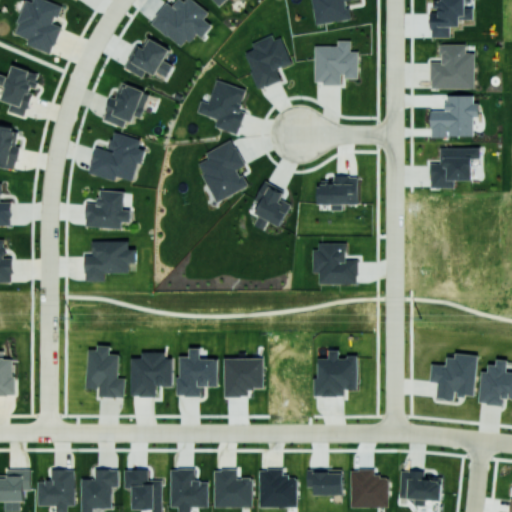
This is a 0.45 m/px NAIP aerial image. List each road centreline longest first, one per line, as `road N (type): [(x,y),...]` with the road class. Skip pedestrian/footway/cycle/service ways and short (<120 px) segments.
road 1 (residential): [(393,0),(394,432)]
road 2 (residential): [(49,431),(52,172),(77,82)]
road 3 (residential): [(174,430),(394,432),(511,443)]
road 4 (residential): [(0,430),(120,431)]
